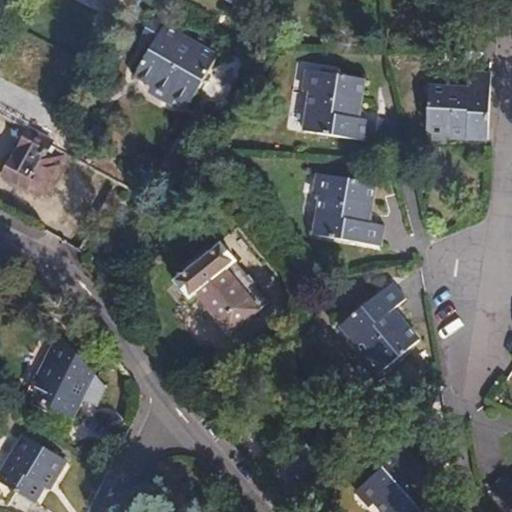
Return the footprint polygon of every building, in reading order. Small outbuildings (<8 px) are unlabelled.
[(353,9),(354,0),(333,0),(332,4),(353,9)] [(136,79),(170,97),(174,91),(190,99),(214,56),(162,29),(136,79)] [(439,129),(439,136),(481,141),(487,72),(465,69),(463,89),(454,89),(454,85),(424,82),(420,127),(439,129)] [(295,90),(307,93),(315,94),(318,73),(299,71),(295,90)] [(315,94),(307,93),(301,133),(366,144),(370,122),(349,119),(350,111),(356,112),(362,80),(318,73),(315,94)] [(0,117),(26,131),(65,155),(77,162),(83,151),(79,149),(90,124),(0,77),(0,117)] [(174,91),(170,97),(164,108),(181,118),(190,99),(174,91)] [(83,151),(77,162),(114,181),(132,145),(90,124),(79,149),(83,151)] [(439,148),(439,136),(439,129),(420,127),(419,145),(439,148)] [(65,155),(26,131),(3,178),(24,188),(27,184),(46,194),(65,155)] [(307,198),(318,200),(326,200),(328,179),(310,177),(307,198)] [(326,200),(318,200),(312,240),(378,251),(380,230),(360,227),(361,218),(367,218),(371,187),(328,179),(326,200)] [(228,336),(266,302),(220,245),(209,254),(206,250),(184,269),(186,273),(175,282),(189,298),(194,294),(228,336)] [(340,328),(365,360),(371,356),(384,371),(416,343),(396,320),(393,323),(387,316),(403,302),(390,286),(340,328)] [(53,351),(61,335),(51,324),(43,336),(53,351)] [(96,374),(61,335),(53,351),(29,399),(69,418),(84,387),(88,389),(96,374)] [(371,356),(365,360),(355,369),(368,386),(384,371),(371,356)] [(103,383),(96,374),(88,389),(98,395),(103,383)] [(51,483),(63,462),(23,438),(0,475),(0,486),(32,506),(47,481),(51,483)] [(404,453),(378,473),(365,484),(379,501),(374,506),(378,511),(425,511),(443,497),(430,481),(425,485),(418,478),(422,473),(404,453)] [(511,511),(511,485),(500,474),(486,489),(508,511),(511,511)] [(362,511),(367,511),(374,506),(379,501),(365,484),(350,497),(362,511)]
